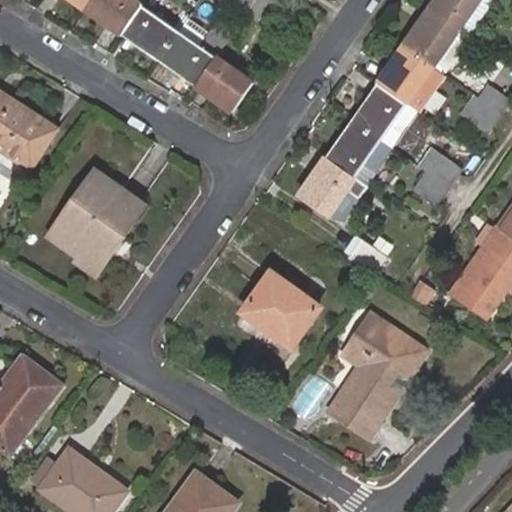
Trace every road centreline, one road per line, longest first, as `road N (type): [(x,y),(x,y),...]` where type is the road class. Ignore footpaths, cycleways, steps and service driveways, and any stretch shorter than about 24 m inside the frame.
road 1 (residential): [(375,511),(122,354)]
road 2 (residential): [(0,18),(248,171)]
road 3 (residential): [(122,354),(248,171)]
road 4 (residential): [(248,171),(367,0)]
road 5 (tertiary): [(393,511),(511,379)]
road 6 (residential): [(122,354),(0,280)]
